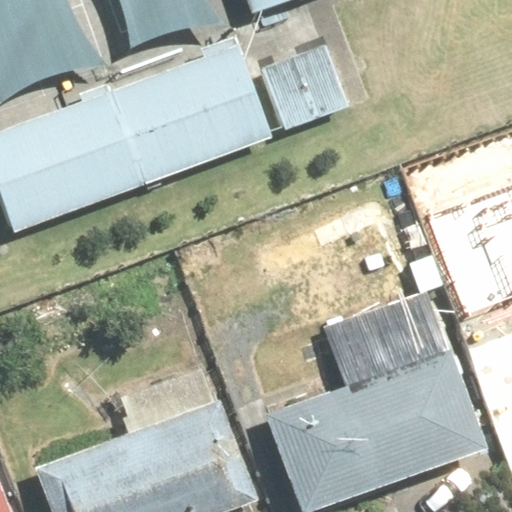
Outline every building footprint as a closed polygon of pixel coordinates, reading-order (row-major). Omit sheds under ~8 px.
[(0,107),(0,166),(19,215),(273,118),(235,18),(0,107)] [(511,188),(435,217),(470,311),(511,295),(511,188)] [(511,299),(462,317),(494,409),(511,402),(511,299)] [(440,340),(251,406),(287,511),(296,511),(478,449),(440,340)] [(16,465),(32,511),(250,511),(257,510),(217,396),(16,465)]
